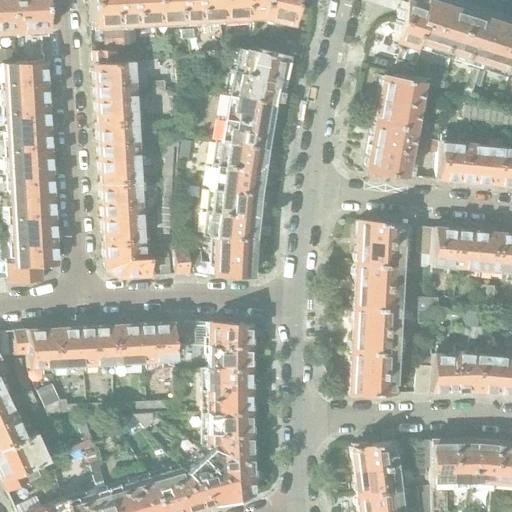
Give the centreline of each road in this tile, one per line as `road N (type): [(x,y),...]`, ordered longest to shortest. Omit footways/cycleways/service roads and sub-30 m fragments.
road 1 (residential): [(76,298),(64,0)]
road 2 (residential): [(76,298),(295,304)]
road 3 (residential): [(296,419),(511,419)]
road 4 (residential): [(511,210),(308,192)]
road 5 (residential): [(308,192),(341,10)]
